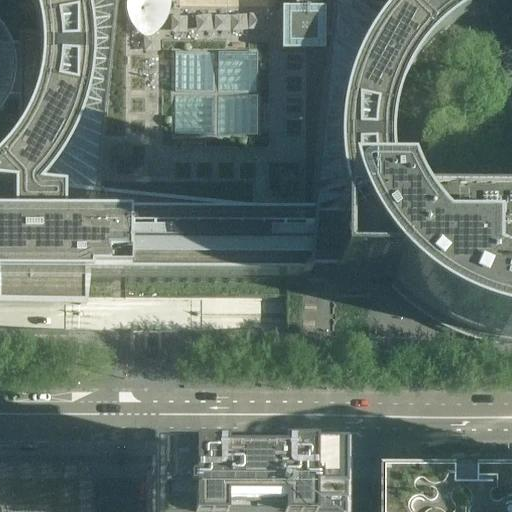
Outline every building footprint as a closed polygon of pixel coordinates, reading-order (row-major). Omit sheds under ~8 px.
[(511,228),(426,228),(423,223),(418,211),(415,211),(410,197),(405,182),(403,166),(403,151),(404,135),(408,120),(412,105),(418,91),(425,77),(434,64),(444,52),(455,42),(467,32),(480,24),(464,22),(465,0),(30,0),(34,8),(38,8),(43,23),(46,38),(22,38),(22,48),(23,48),(23,61),(21,61),(20,60),(19,60),(18,60),(17,60),(15,61),(14,61),(13,63),(13,64),(13,65),(13,67),(14,68),(16,69),(17,70),(18,70),(20,69),(21,69),(21,68),(23,68),(23,76),(21,76),(20,75),(19,74),(18,74),(16,74),(15,75),(14,76),(13,77),(13,78),(13,79),(13,80),(13,81),(13,82),(14,82),(15,83),(15,84),(17,84),(18,84),(19,84),(20,84),(21,83),(23,83),(23,99),(22,99),(22,145),(14,155),(4,166),(0,169),(0,310),(88,311),(90,288),(311,289),(318,289),(318,285),(345,285),(345,289),(372,290),(372,283),(374,283),(375,282),(376,281),(376,280),(376,279),(376,278),(375,278),(375,277),(374,276),(372,276),(372,271),(382,271),(386,276),(395,289),(405,301),(416,312),(427,323),(439,332),(453,340),(466,347),(480,354),(495,359),(510,364),(511,364),(511,304),(506,302),(506,289),(506,274),(511,273),(511,228)] [(5,26),(0,18),(0,116),(7,109),(12,99),(22,99),(23,99),(23,48),(22,48),(15,48),(11,36),(5,26)] [(511,511),(511,476),(392,474),(391,511),(511,511)] [(84,511),(84,480),(0,480),(0,511),(84,511)] [(327,511),(328,510),(327,509),(327,499),(328,498),(328,496),(327,495),(327,485),(328,484),(328,481),(325,481),(324,482),(314,481),(313,481),(310,481),(309,482),(299,481),(298,481),(295,481),(294,481),(285,481),(283,481),(281,481),(279,481),(270,481),(269,481),(266,481),(265,481),(264,483),(256,483),(255,481),(254,481),(251,481),(250,481),(250,482),(245,482),(245,483),(231,483),(231,482),(226,482),(226,481),(225,481),(222,481),(221,481),(220,482),(211,482),(211,481),(210,481),(207,481),(206,481),(196,481),(195,481),(193,481),(191,481),(182,481),(180,481),(178,481),(176,481),(167,481),(166,481),(166,480),(163,480),(163,481),(162,481),(152,481),(151,480),(148,480),(147,511),(327,511)]
